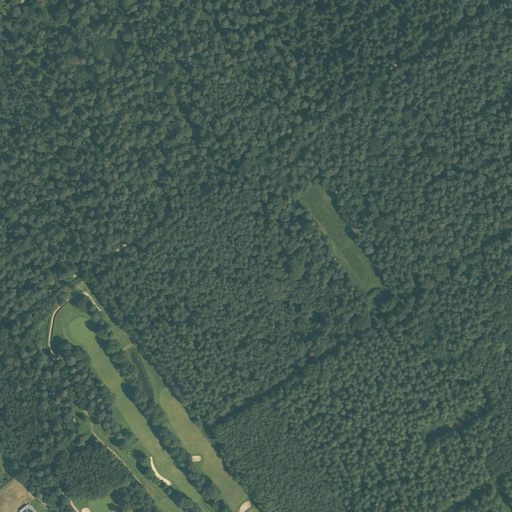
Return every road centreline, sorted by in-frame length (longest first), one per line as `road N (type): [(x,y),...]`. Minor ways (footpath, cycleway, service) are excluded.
road 1 (track): [(87,268),(496,0)]
road 2 (track): [(511,229),(209,428)]
road 3 (track): [(271,511),(87,268)]
